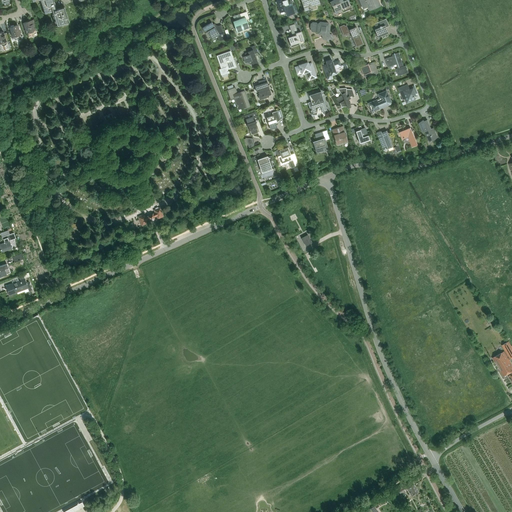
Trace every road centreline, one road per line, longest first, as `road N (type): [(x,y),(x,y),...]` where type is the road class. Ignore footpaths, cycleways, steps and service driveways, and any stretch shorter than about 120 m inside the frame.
road 1 (unclassified): [(0,324),(327,177)]
road 2 (unclassified): [(432,458),(381,355),(327,177)]
road 3 (residential): [(403,43),(431,107),(390,121),(352,116),(306,128)]
road 4 (unclassified): [(327,177),(351,166),(412,170),(511,136)]
road 5 (residential): [(284,62),(325,50),(365,56),(403,43)]
